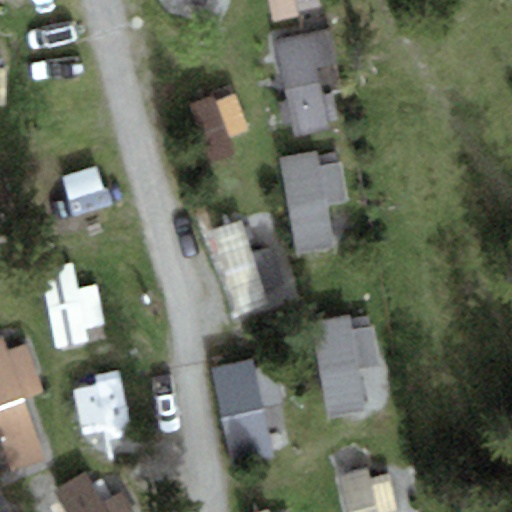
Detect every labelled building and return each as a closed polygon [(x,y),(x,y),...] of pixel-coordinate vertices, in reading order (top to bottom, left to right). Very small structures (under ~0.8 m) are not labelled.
[(335,30),(276,38),(290,131),(324,126),(315,65),(339,62),(335,30)] [(332,239),(325,199),(349,196),(342,151),(283,160),(296,245),(332,239)] [(244,219),(209,226),(229,313),(263,305),(244,219)] [(355,363),(378,360),(372,317),(314,325),(326,413),(362,407),(355,363)] [(54,482),(35,340),(0,345),(0,462),(3,488),(54,482)] [(273,364),(220,367),(225,452),(266,450),(263,401),(275,400),(273,364)] [(124,378),(80,382),(85,444),(129,440),(124,378)] [(344,511),(388,511),(383,472),(339,477),(344,511)] [(85,511),(136,511),(132,493),(83,504),(85,511)]
